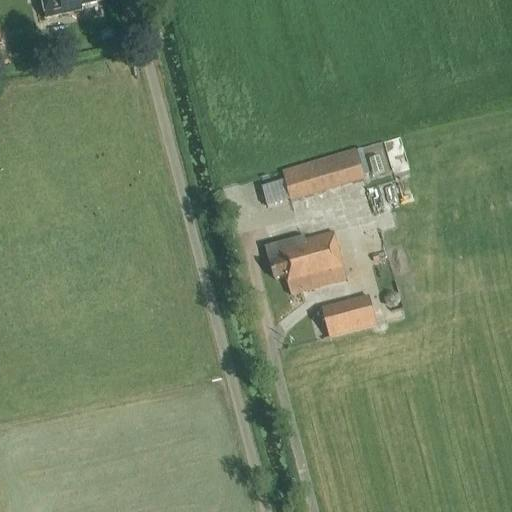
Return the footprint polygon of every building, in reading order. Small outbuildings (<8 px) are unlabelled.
[(41,0),(45,19),(80,10),(79,6),(101,1),(100,0),(41,0)] [(0,65),(10,65),(10,52),(0,53),(0,47),(0,65)] [(355,151),(282,173),(291,202),(364,181),(355,151)] [(275,279),(283,277),(288,297),(345,281),(332,234),(305,241),(304,237),(266,247),(275,279)] [(322,309),(329,339),(377,327),(369,297),(322,309)]
